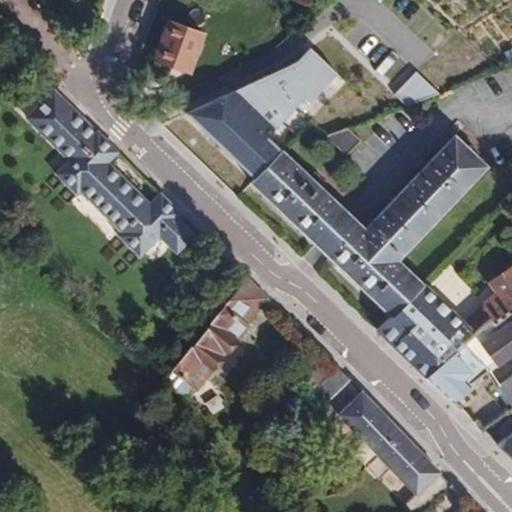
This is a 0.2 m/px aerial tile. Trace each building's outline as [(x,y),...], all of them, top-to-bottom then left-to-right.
[(313,17),(322,9),(298,0),(288,0),(285,6),(313,17)] [(198,29),(166,18),(152,55),(184,68),(198,29)] [(183,115),(252,180),(282,148),(265,131),(300,101),(305,106),(335,80),(310,52),(296,64),(183,115)] [(426,80),(397,91),(398,107),(431,96),(426,80)] [(76,108),(69,100),(56,87),(27,115),(47,136),(76,108)] [(119,150),(76,108),(47,136),(69,157),(56,172),(77,193),(80,189),(122,231),(119,235),(139,254),(159,235),(177,251),(196,233),(179,217),(182,213),(161,192),(151,201),(110,160),(119,150)] [(351,124),(328,132),(347,151),(362,136),(351,124)] [(333,258),(395,316),(429,289),(403,263),(489,164),(455,135),(429,163),(425,160),(417,168),(421,172),(370,230),(363,224),(333,258)] [(282,148),(252,180),(320,245),(350,212),(324,187),(327,183),(319,176),(315,180),(282,148)] [(320,245),(333,258),(363,224),(350,212),(320,245)] [(442,302),(393,341),(429,375),(470,342),(468,339),(493,319),(495,322),(511,309),(511,267),(492,281),(502,297),(488,307),(489,313),(485,317),(482,313),(467,325),(442,302)] [(268,297),(247,277),(165,380),(186,397),(268,297)] [(395,316),(380,328),(393,341),(442,302),(429,289),(395,316)] [(511,309),(495,322),(470,342),(429,375),(454,399),(472,384),(463,375),(471,369),(469,367),(473,364),(482,375),(488,370),(511,353),(511,309)] [(256,374),(268,382),(285,360),(273,351),(256,374)] [(511,374),(511,353),(488,370),(498,383),(511,374)] [(511,374),(498,383),(511,399),(511,374)] [(401,429),(362,391),(340,413),(366,440),(355,452),(367,464),(401,429)] [(401,429),(367,464),(380,477),(392,466),(418,491),(441,471),(401,429)] [(511,431),(499,441),(511,453),(511,431)]
